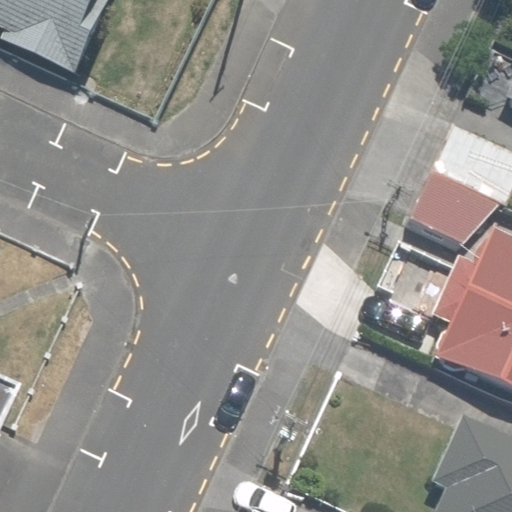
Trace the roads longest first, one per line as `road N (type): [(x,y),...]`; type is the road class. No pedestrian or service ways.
road 1 (residential): [(254,253),(135,511)]
road 2 (residential): [(371,0),(254,253)]
road 3 (residential): [(0,144),(254,253)]
